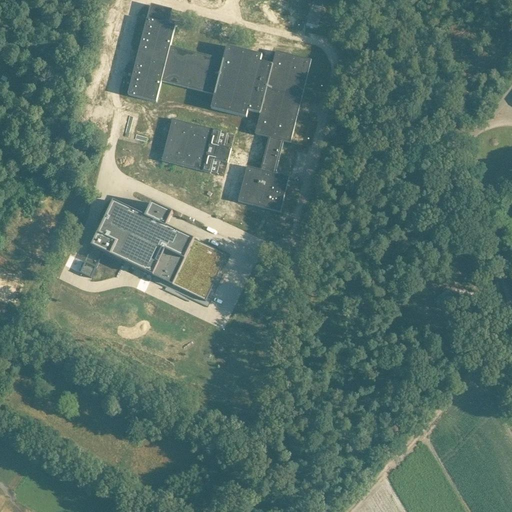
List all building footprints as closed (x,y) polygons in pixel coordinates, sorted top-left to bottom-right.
[(147,20),(145,29),(128,96),(157,103),(162,83),(215,96),(211,109),(247,118),(248,112),(260,115),(255,135),(269,139),(261,171),(247,168),(238,203),(280,214),(289,178),(275,175),(284,142),(291,144),(312,61),(276,52),(273,66),(261,63),(262,56),(227,47),(224,61),(171,47),(176,27),(169,25),(172,10),(151,5),(147,20)] [(309,12),(308,18),(305,29),(317,32),(321,15),(309,12)] [(165,152),(162,162),(211,174),(217,176),(220,162),(228,164),(232,149),(224,147),(228,134),(222,132),(173,120),(169,134),(165,152)] [(114,203),(93,248),(205,302),(227,256),(225,256),(194,241),(167,228),(173,215),(152,205),(146,218),(114,203)] [(86,262),(81,274),(91,279),(96,267),(86,262)] [(240,288),(252,293),(259,273),(247,268),(240,288)] [(101,284),(107,275),(97,269),(91,278),(101,284)] [(448,289),(434,300),(438,306),(452,295),(448,289)] [(243,329),(250,314),(238,309),(231,323),(243,329)] [(221,345),(225,333),(216,330),(212,341),(221,345)]
